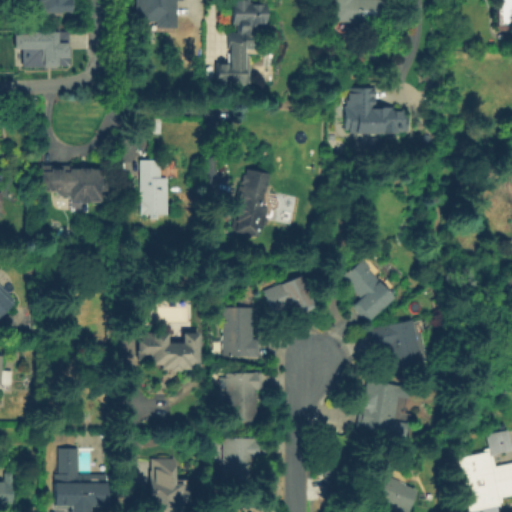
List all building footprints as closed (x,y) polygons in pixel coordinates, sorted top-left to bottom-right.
[(66,0),(66,11),(37,11),(37,1),(33,1),(33,0),(66,0)] [(131,0),(175,0),(175,2),(169,2),(170,15),(168,15),(168,28),(149,28),(149,22),(131,22),(131,0)] [(248,83),(212,83),(212,66),(217,66),(217,63),(228,63),(228,49),(226,49),(226,34),(236,34),(236,24),(230,24),(230,0),(253,0),(253,2),(264,2),(264,25),(254,25),(254,34),(253,34),(253,47),(244,47),(244,55),(247,55),(248,83)] [(385,0),(385,27),(360,26),(360,30),(350,30),(350,21),(333,20),(333,0),(385,0)] [(511,0),(511,30),(494,30),(495,0),(511,0)] [(11,33),(11,48),(19,49),(19,67),(41,67),(41,68),(53,68),(53,65),(65,65),(65,31),(23,31),(23,34),(11,33)] [(294,36),(301,38),(299,44),(292,42),(294,36)] [(402,136),(346,136),(346,88),(372,88),(372,110),(402,110),(402,136)] [(138,160),(158,160),(159,178),(166,178),(167,214),(155,214),(155,219),(148,219),(148,213),(139,214),(138,160)] [(104,204),(74,204),(75,193),(42,193),(42,168),(75,169),(104,169),(104,204)] [(252,238),(227,231),(242,171),(267,178),(252,238)] [(359,258),(367,267),(364,269),(390,297),(363,321),(349,306),(358,297),(339,276),(359,258)] [(262,290),(301,275),(313,307),(291,316),(288,308),(272,314),(262,290)] [(0,314),(0,288),(1,287),(14,301),(0,314)] [(222,307),(252,308),(251,338),(257,338),(257,357),(221,356),(222,307)] [(411,320),(420,363),(392,369),(387,347),(371,351),(367,329),(411,320)] [(197,330),(196,363),(187,363),(187,366),(158,366),(158,363),(150,362),(150,359),(136,359),(136,331),(150,331),(150,330),(166,330),(166,340),(181,340),(180,330),(197,330)] [(225,373),(260,373),(260,389),(255,389),(255,421),(225,422),(225,388),(218,388),(218,377),(225,377),(225,373)] [(366,380),(408,387),(406,398),(395,396),(389,437),(380,435),(381,430),(355,426),(359,403),(362,404),(366,380)] [(466,511),(457,457),(489,450),(485,434),(507,429),(511,450),(496,454),(496,455),(492,455),(494,465),(511,461),(511,495),(498,499),(501,506),(496,507),(496,511),(466,511)] [(222,438),(257,438),(257,461),(254,461),(253,493),(221,493),(222,438)] [(108,474),(109,509),(92,509),(92,511),(73,511),(73,509),(56,510),(55,475),(58,475),(57,451),(79,450),(79,474),(108,474)] [(186,511),(148,511),(147,460),(176,460),(177,485),(186,485),(186,511)] [(325,471),(347,469),(349,494),(327,496),(325,471)] [(416,489),(407,511),(379,511),(382,506),(371,501),(375,491),(373,491),(380,472),(405,482),(404,485),(416,489)] [(11,473),(10,506),(1,506),(1,509),(0,509),(0,481),(3,481),(3,473),(11,473)]
